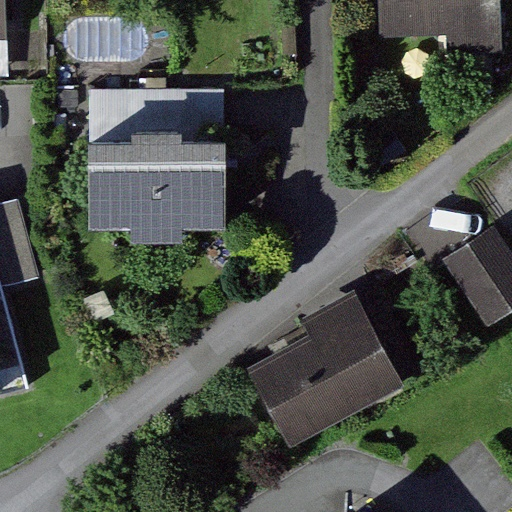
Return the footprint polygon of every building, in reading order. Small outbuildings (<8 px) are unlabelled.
[(14,0),(0,0),(0,28),(17,27),(14,0)] [(501,0),(384,0),(387,36),(503,30),(501,0)] [(230,137),(98,135),(96,223),(228,225),(230,137)] [(511,251),(493,222),(457,245),(494,302),(511,290),(511,251)] [(376,303),(257,370),(295,436),(414,369),(376,303)]
